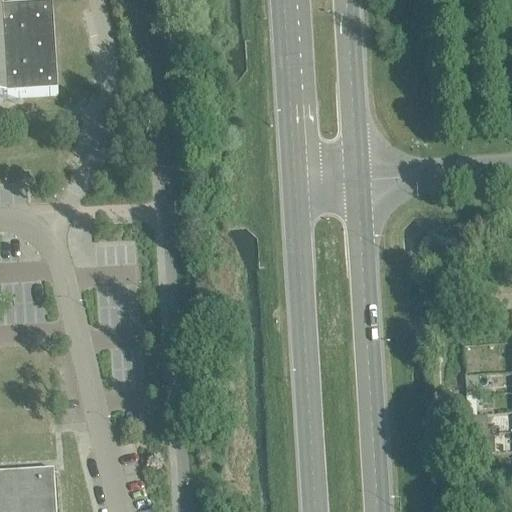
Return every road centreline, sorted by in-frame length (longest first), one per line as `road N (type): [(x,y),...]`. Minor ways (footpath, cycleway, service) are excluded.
road 1 (secondary): [(377,511),(356,180)]
road 2 (secondary): [(294,184),(313,511)]
road 3 (residential): [(50,237),(119,511)]
road 4 (residential): [(50,237),(108,111),(98,0)]
road 5 (secondary): [(282,0),(294,184)]
road 6 (secondary): [(356,180),(347,0)]
road 7 (tertiary): [(356,180),(511,169)]
